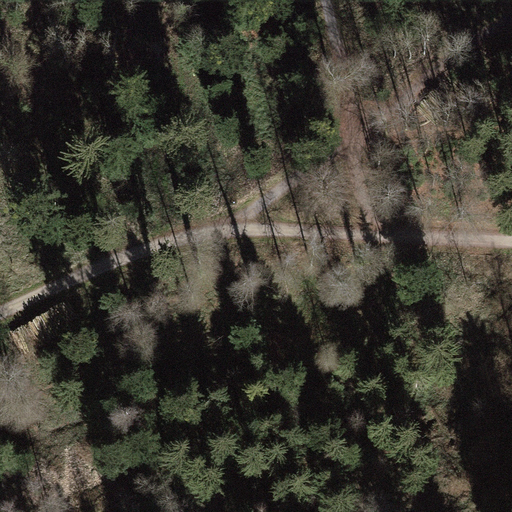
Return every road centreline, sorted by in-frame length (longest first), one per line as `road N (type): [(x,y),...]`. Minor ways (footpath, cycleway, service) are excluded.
road 1 (track): [(350,138),(231,225),(161,240),(0,313)]
road 2 (track): [(511,18),(350,138)]
road 3 (track): [(231,225),(382,236)]
road 4 (track): [(321,0),(350,138)]
road 5 (track): [(382,236),(511,242)]
